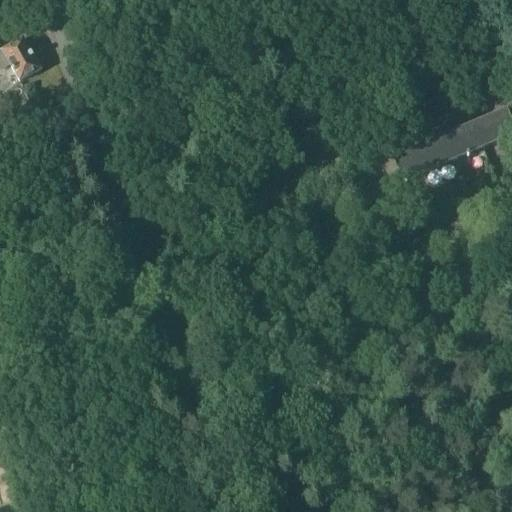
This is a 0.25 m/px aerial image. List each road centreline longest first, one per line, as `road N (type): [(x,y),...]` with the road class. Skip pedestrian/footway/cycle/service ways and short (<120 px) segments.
road 1 (unclassified): [(235,511),(51,0)]
road 2 (track): [(0,259),(128,212)]
